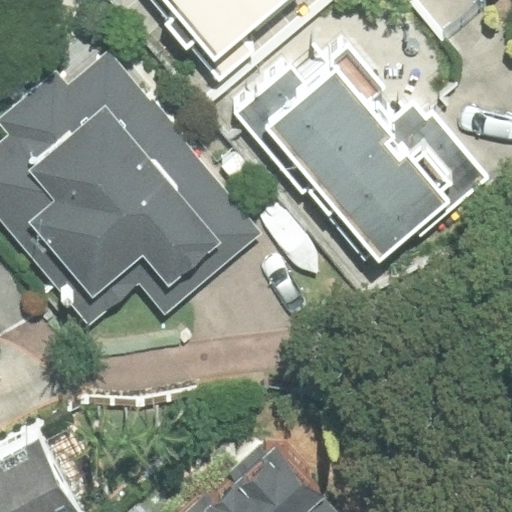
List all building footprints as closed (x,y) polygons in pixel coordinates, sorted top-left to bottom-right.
[(155,0),(217,68),(247,41),(229,21),(241,10),(249,20),(271,0),(155,0)] [(311,33),(230,101),(357,253),(474,155),(412,82),(398,94),(345,31),(325,48),(311,33)] [(0,222),(82,321),(134,278),(159,308),(257,227),(103,40),(58,78),(45,62),(0,98),(0,222)] [(0,511),(83,511),(36,420),(0,438),(0,511)] [(340,511),(275,431),(175,511),(340,511)]
